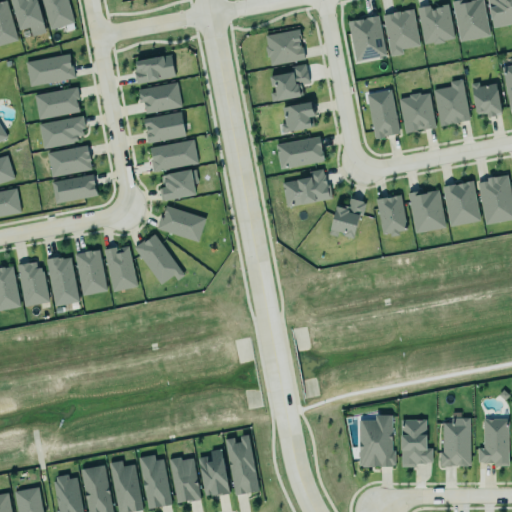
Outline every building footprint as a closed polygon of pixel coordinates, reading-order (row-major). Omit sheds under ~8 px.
[(0,0),(2,0),(14,39),(0,42),(0,0)] [(7,0),(33,0),(41,27),(27,31),(26,27),(16,30),(7,0)] [(38,0),(46,29),(71,22),(64,0),(38,0)] [(458,42),(489,36),(482,0),(473,0),(466,1),(465,0),(457,0),(451,1),(458,42)] [(511,0),(486,0),(491,28),(511,24),(511,0)] [(453,40),(447,5),(429,8),(429,5),(416,8),(423,46),(453,40)] [(418,46),(413,10),(382,15),(389,57),(402,54),(401,49),(418,46)] [(347,21),(353,62),(384,57),(378,16),(347,21)] [(263,35),(269,66),(303,60),(298,29),(263,35)] [(73,78),(68,54),(24,62),(29,87),(73,78)] [(132,62),(136,84),(174,77),(170,55),(132,62)] [(511,62),(498,65),(507,113),(511,112),(511,62)] [(300,97),(298,85),(308,83),(305,64),(290,67),(290,72),(269,76),(272,93),(269,93),(271,102),(300,97)] [(431,89),(437,124),(468,119),(461,77),(448,79),(449,86),(431,89)] [(143,114),(181,107),(176,82),(138,89),(143,114)] [(474,117),(499,114),(496,83),(470,86),(474,117)] [(33,95),(38,120),(79,112),(74,87),(33,95)] [(373,139),(398,134),(390,90),(365,94),(373,139)] [(403,133),(434,128),(428,92),(397,98),(403,133)] [(312,116),(311,103),(280,106),(283,132),(310,129),(309,117),(312,116)] [(142,118),(145,142),(183,138),(181,113),(142,118)] [(42,147),(85,140),(81,116),(38,124),(42,147)] [(274,144),(279,169),(323,161),(318,136),(274,144)] [(152,171),(196,165),(193,141),(148,146),(152,171)] [(83,144),(43,152),(48,176),(88,168),(86,161),(87,160),(86,154),(85,155),(83,144)] [(0,181),(11,178),(4,154),(0,155),(0,181)] [(158,189),(161,201),(194,195),(193,185),(197,184),(194,169),(161,175),(163,188),(158,189)] [(281,183),(285,207),(329,199),(323,169),(307,172),(308,178),(281,183)] [(50,182),(54,203),(96,196),(92,174),(50,182)] [(511,219),(511,205),(506,175),(476,181),(484,225),(511,219)] [(480,220),(471,181),(440,187),(449,227),(480,220)] [(0,189),(13,187),(17,211),(0,214),(0,189)] [(444,228),(437,189),(406,194),(414,234),(444,228)] [(381,234),(388,233),(389,235),(406,232),(399,195),(375,199),(381,234)] [(346,197),(359,201),(359,202),(362,203),(359,215),(356,215),(350,237),(340,235),(341,232),(335,230),(333,235),(325,233),(333,205),(334,205),(334,203),(344,205),(346,197)] [(204,219),(164,206),(156,229),(197,242),(204,219)] [(172,276),(176,281),(183,275),(153,234),(133,249),(160,285),(172,276)] [(136,287),(127,245),(102,250),(111,292),(136,287)] [(81,296),(106,291),(98,249),(73,254),(81,296)] [(42,258),(51,305),(74,301),(66,257),(59,258),(58,256),(55,257),(54,256),(42,258)] [(13,264),(32,260),(33,267),(37,266),(38,270),(40,270),(46,301),(21,306),(13,264)] [(0,310),(19,307),(11,266),(0,268),(0,310)] [(469,418),(459,418),(459,412),(450,413),(450,422),(440,423),(441,467),(469,466),(469,418)] [(355,421),(372,421),(372,414),(388,414),(388,450),(392,450),(392,465),(389,465),(389,467),(358,467),(358,465),(355,465),(355,421)] [(480,418),(504,418),(505,465),(491,465),(491,463),(480,463),(480,462),(474,462),(474,447),(480,447),(480,418)] [(400,420),(400,465),(431,465),(431,448),(425,448),(425,420),(400,420)] [(258,491),(247,435),(235,437),(236,438),(223,440),(234,496),(258,491)] [(195,458),(209,455),(208,450),(218,448),(226,491),(224,491),(224,493),(214,495),(214,494),(208,495),(208,493),(202,494),(195,458)] [(134,456),(144,509),(168,504),(160,457),(152,459),(151,453),(134,456)] [(167,461),(175,504),(199,499),(191,456),(167,461)] [(129,511),(141,510),(134,464),(121,466),(121,461),(108,463),(115,511),(129,511)] [(100,464),(109,511),(84,511),(77,468),(100,464)] [(51,510),(51,511),(79,511),(73,476),(65,478),(64,473),(52,476),(53,480),(49,481),(55,510),(51,510)] [(10,490),(14,511),(39,511),(34,486),(10,490)] [(0,494),(0,511),(10,511),(7,493),(0,494)]
